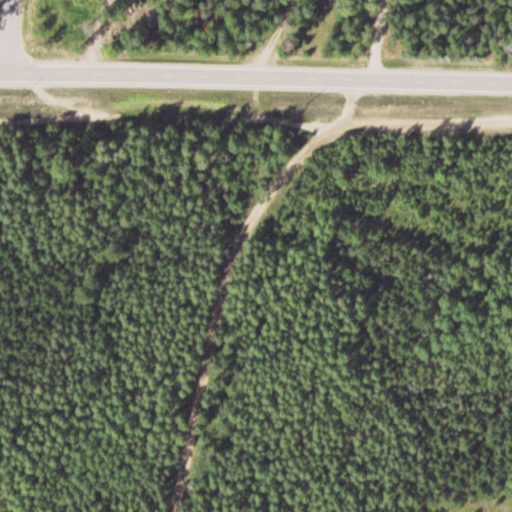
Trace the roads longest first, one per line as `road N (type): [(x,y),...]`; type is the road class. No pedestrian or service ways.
road 1 (track): [(511,121),(0,114)]
road 2 (residential): [(169,511),(239,230),(277,165),(355,82)]
road 3 (tertiary): [(355,82),(0,79)]
road 4 (tertiary): [(511,87),(355,82)]
